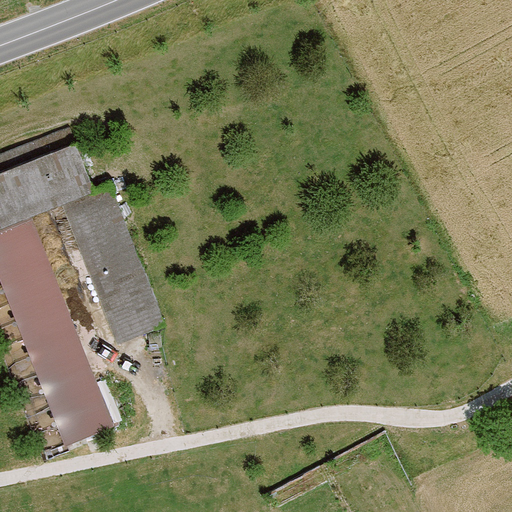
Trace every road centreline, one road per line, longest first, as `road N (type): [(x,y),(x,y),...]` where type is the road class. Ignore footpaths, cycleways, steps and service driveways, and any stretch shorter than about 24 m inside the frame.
road 1 (track): [(0,478),(329,413),(455,414),(511,386)]
road 2 (primary): [(123,0),(0,46)]
